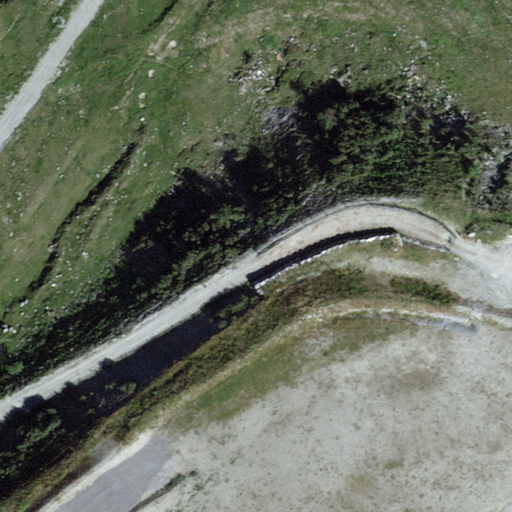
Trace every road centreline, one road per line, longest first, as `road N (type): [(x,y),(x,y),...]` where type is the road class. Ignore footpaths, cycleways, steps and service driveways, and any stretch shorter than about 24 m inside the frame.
road 1 (track): [(511,276),(395,218),(358,220),(0,407)]
road 2 (track): [(0,128),(89,0)]
